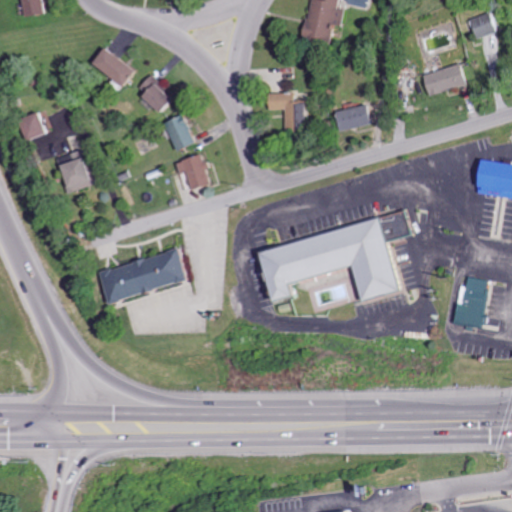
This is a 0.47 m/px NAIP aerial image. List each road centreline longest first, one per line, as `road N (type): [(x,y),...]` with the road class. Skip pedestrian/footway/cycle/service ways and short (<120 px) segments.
road 1 (residential): [(511,115),(96,243)]
road 2 (motorway): [(293,427),(154,398),(110,378),(75,345),(0,211)]
road 3 (trunk): [(0,425),(293,427)]
road 4 (residential): [(263,191),(239,108),(218,74),(177,40),(95,0)]
road 5 (motorway): [(38,427),(54,401),(58,369),(2,216)]
road 6 (trunk): [(293,427),(511,424)]
road 7 (motorway): [(64,511),(84,462),(155,426)]
